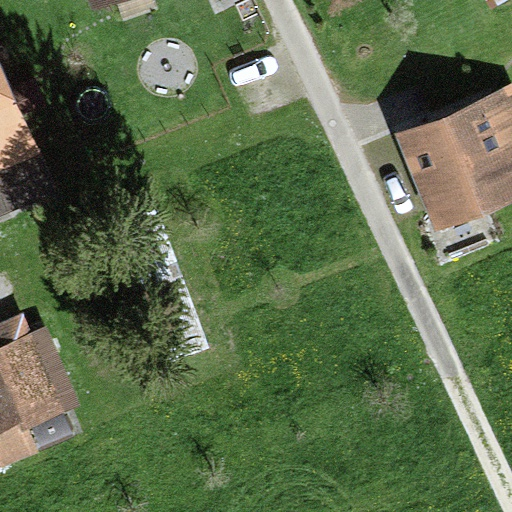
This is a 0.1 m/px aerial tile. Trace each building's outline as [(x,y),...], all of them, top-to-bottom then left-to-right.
[(154,0),(89,0),(90,2),(95,0),(115,0),(122,19),(157,7),(154,0)] [(0,212),(56,190),(0,53),(0,212)] [(511,193),(511,82),(510,78),(394,126),(435,225),(511,193)] [(167,359),(209,344),(157,202),(115,218),(167,359)] [(0,319),(0,464),(73,435),(62,409),(79,402),(46,322),(29,328),(22,311),(0,319)]
